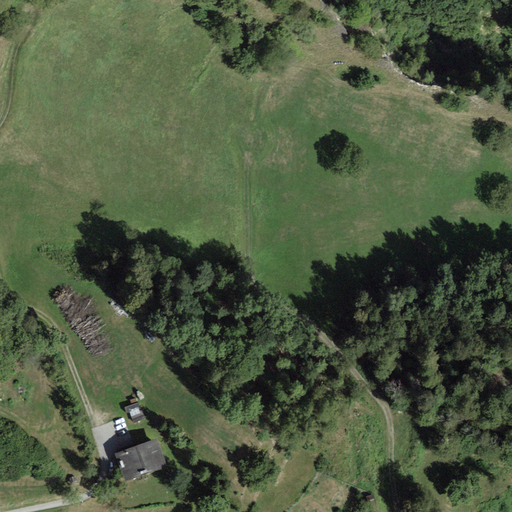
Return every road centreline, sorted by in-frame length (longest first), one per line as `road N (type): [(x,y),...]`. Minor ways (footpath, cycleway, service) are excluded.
road 1 (track): [(402,511),(381,415),(367,389),(325,339),(251,309),(244,297),(246,131)]
road 2 (residential): [(16,511),(90,493),(102,478),(109,437)]
